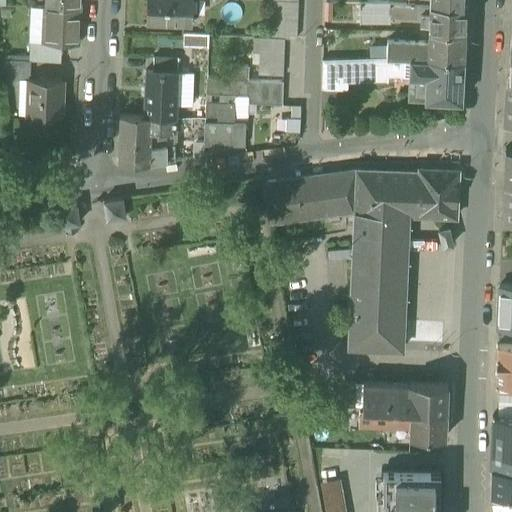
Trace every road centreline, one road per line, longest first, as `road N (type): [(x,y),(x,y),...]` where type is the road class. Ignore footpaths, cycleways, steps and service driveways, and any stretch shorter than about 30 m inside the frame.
road 1 (unclassified): [(469,511),(483,141)]
road 2 (residential): [(305,159),(90,182)]
road 3 (residential): [(100,0),(90,182)]
road 4 (residential): [(483,141),(305,159)]
road 5 (residential): [(313,0),(305,159)]
road 6 (unclassified): [(483,141),(489,0)]
